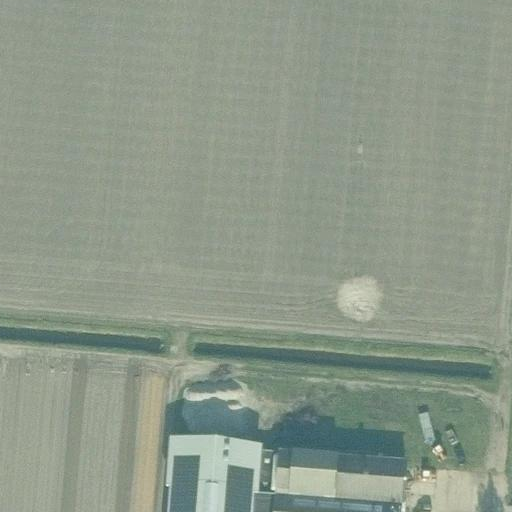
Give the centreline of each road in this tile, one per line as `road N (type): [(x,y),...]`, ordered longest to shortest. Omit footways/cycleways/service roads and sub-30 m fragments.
road 1 (track): [(0,312),(495,352),(508,364),(491,511)]
road 2 (track): [(0,353),(464,393),(502,408)]
road 3 (track): [(180,326),(159,511)]
